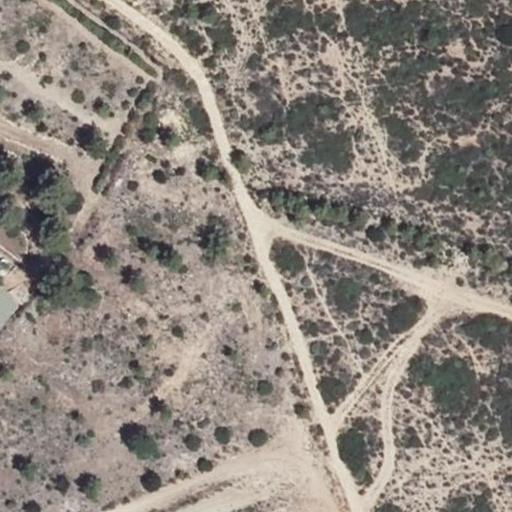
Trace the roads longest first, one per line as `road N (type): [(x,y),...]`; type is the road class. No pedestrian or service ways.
road 1 (track): [(117,0),(205,71),(363,511)]
road 2 (track): [(261,220),(511,313)]
